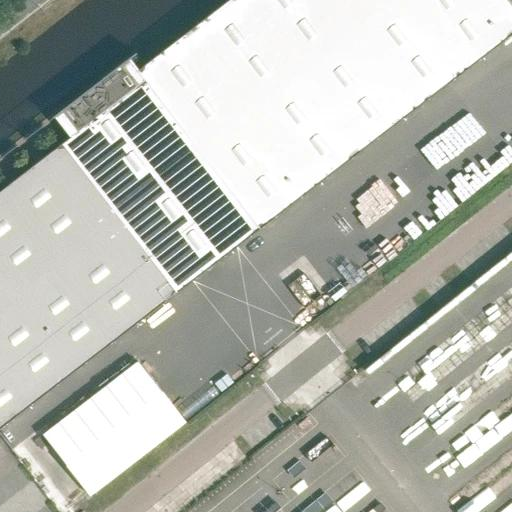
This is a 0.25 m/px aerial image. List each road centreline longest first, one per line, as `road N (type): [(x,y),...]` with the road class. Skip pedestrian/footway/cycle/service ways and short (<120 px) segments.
road 1 (unclassified): [(511,199),(127,511)]
road 2 (unknown): [(305,367),(248,275),(256,248),(511,53)]
